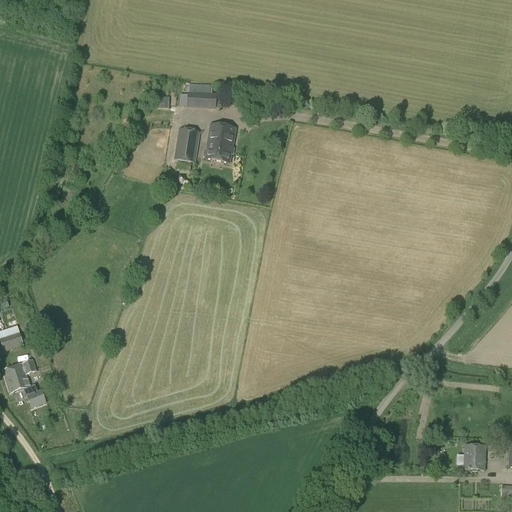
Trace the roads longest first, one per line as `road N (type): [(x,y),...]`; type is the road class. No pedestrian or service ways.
road 1 (unclassified): [(316,511),(401,375),(502,249),(511,221)]
road 2 (unknown): [(294,119),(511,157)]
road 3 (track): [(61,511),(40,463),(0,410)]
